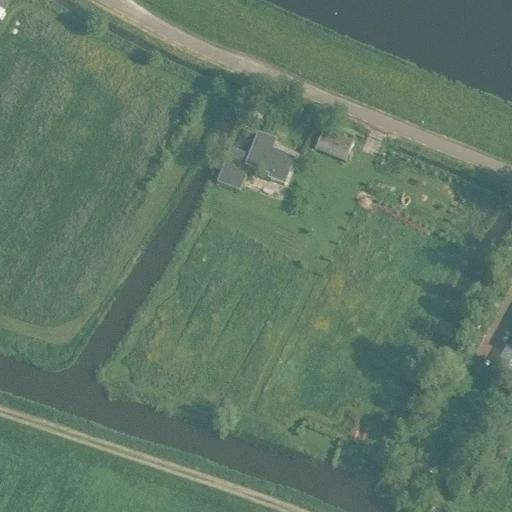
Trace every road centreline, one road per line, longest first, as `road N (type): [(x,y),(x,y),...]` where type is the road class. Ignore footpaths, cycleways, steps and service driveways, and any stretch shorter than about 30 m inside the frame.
road 1 (tertiary): [(511,171),(227,58),(110,0)]
road 2 (track): [(0,409),(295,511)]
